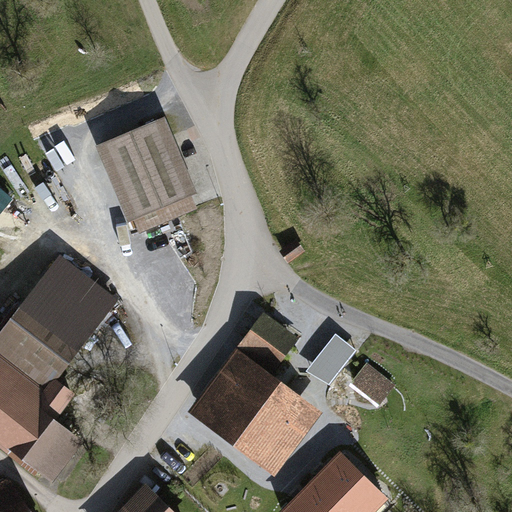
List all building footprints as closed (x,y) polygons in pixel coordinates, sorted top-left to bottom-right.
[(159,121),(101,147),(136,225),(194,200),(159,121)] [(296,240),(280,252),(287,262),(304,251),(296,240)] [(115,297),(63,257),(0,337),(0,347),(26,368),(0,401),(0,437),(49,475),(77,439),(52,420),(72,394),(51,378),(115,297)] [(264,312),(237,348),(270,372),(296,337),(264,312)] [(356,350),(335,333),(307,368),(329,385),(356,350)] [(270,372),(237,348),(192,406),(276,469),(320,411),(270,372)] [(395,383),(367,361),(351,383),(378,404),(395,383)] [(339,455),(285,511),(286,511),(366,511),(382,496),(339,455)] [(0,511),(30,511),(9,478),(0,484),(0,511)] [(172,511),(149,489),(124,511),(172,511)]
